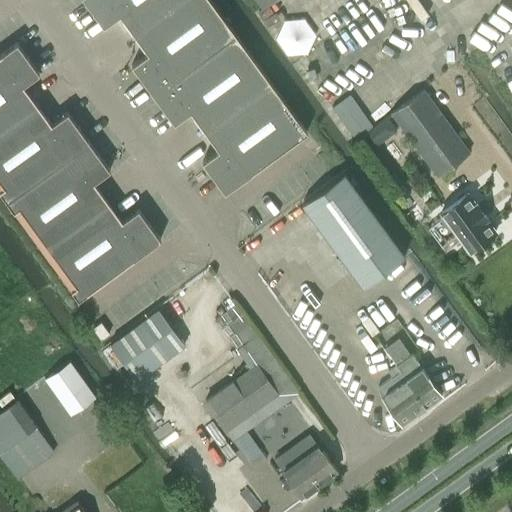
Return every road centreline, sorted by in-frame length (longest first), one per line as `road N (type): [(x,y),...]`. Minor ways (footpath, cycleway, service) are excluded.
road 1 (unclassified): [(511,368),(311,511)]
road 2 (secondary): [(511,422),(388,511)]
